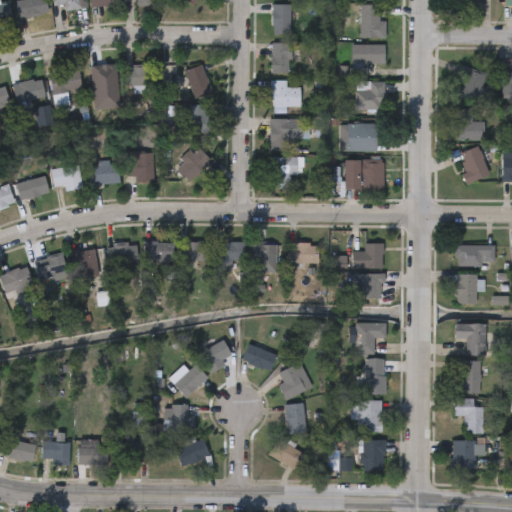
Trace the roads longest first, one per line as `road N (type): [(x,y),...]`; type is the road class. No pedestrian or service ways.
road 1 (residential): [(0,255),(51,234),(113,225),(511,217)]
road 2 (tertiary): [(0,492),(511,503)]
road 3 (residential): [(424,0),(416,511)]
road 4 (residential): [(0,62),(86,45),(244,45)]
road 5 (residential): [(243,0),(242,218)]
